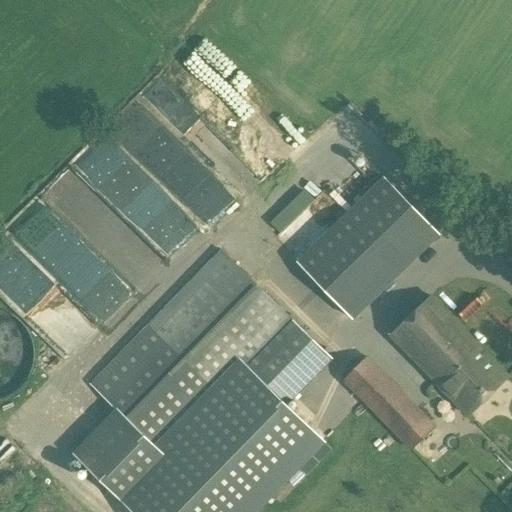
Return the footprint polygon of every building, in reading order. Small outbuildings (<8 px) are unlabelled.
[(384,176),(296,261),(330,296),(353,320),(441,234),(384,176)] [(92,384),(120,412),(78,455),(136,511),(253,511),(323,441),(287,405),(332,359),(302,329),(289,342),(281,334),(293,322),(221,251),(92,384)] [(468,415),(508,377),(431,297),(391,336),(468,415)] [(0,398),(2,398),(7,396),(11,394),(15,391),(19,388),(22,385),(25,381),(28,377),(30,372),(32,368),(33,363),(33,358),(33,353),(33,348),(32,344),(31,339),(29,334),(26,330),(23,326),(20,322),(17,319),(13,316),(8,314),(4,312),(0,310),(0,398)] [(411,449),(434,427),(368,359),(345,381),(411,449)]
